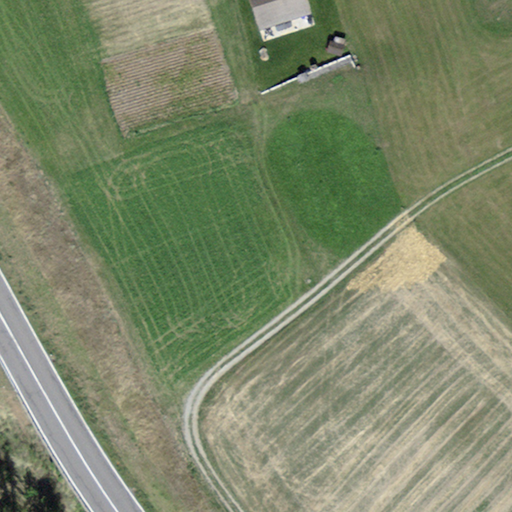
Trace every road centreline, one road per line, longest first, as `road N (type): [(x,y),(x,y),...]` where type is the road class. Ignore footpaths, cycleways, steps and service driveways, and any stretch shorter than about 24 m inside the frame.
road 1 (track): [(234,511),(190,433),(194,393),(411,214),(511,153)]
road 2 (primary): [(117,511),(0,311)]
